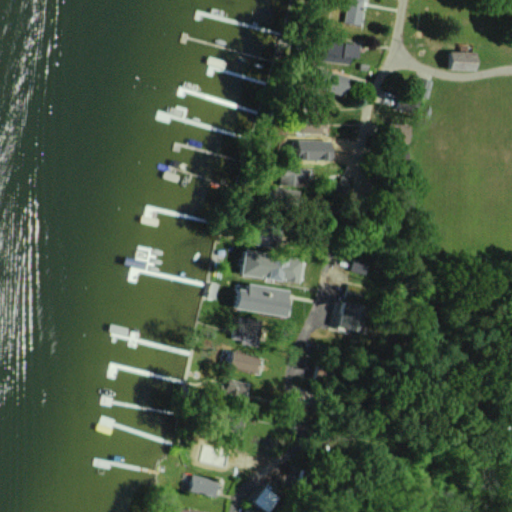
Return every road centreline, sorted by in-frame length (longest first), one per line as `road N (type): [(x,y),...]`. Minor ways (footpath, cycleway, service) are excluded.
road 1 (residential): [(511,420),(296,444),(247,478),(231,511)]
road 2 (residential): [(296,444),(294,367),(330,265)]
road 3 (residential): [(403,0),(392,55),(450,74),(511,68)]
